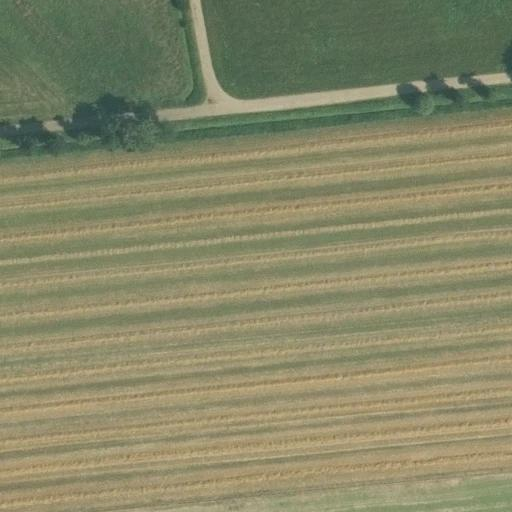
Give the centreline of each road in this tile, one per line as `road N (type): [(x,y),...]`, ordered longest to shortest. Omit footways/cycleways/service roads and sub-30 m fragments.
road 1 (track): [(511,75),(218,110)]
road 2 (track): [(218,110),(0,132)]
